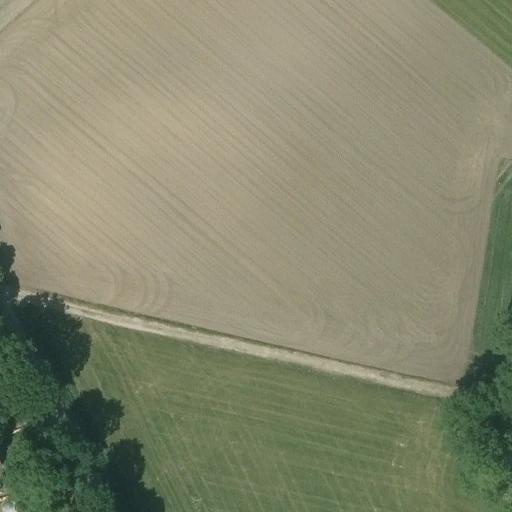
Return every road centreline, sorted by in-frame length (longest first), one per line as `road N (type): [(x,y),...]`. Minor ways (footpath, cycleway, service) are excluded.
road 1 (track): [(0,303),(38,303),(511,404)]
road 2 (track): [(0,307),(103,511)]
